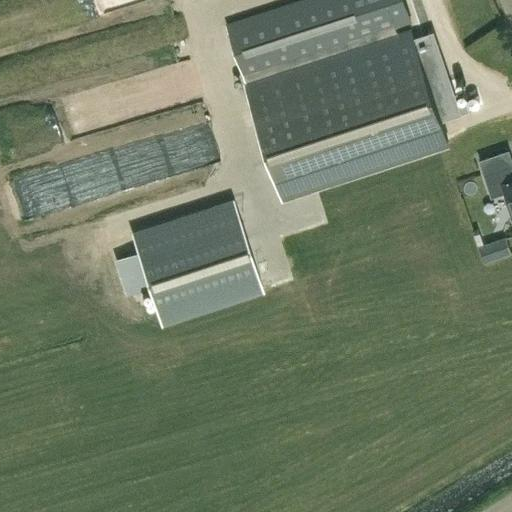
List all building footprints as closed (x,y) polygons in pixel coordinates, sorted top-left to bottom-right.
[(77,0),(82,16),(137,0),(77,0)] [(244,83),(282,195),(449,140),(411,28),(397,33),(395,25),(411,20),(403,0),(300,0),(227,24),(241,66),(245,82),(244,83)] [(106,58),(154,44),(150,30),(129,36),(127,30),(100,37),(106,58)] [(121,188),(140,182),(128,143),(109,149),(121,188)] [(511,174),(509,164),(484,173),(492,196),(505,191),(511,210),(511,174)] [(233,200),(132,233),(162,325),(263,292),(233,200)] [(489,259),(511,252),(511,243),(508,231),(483,238),(489,259)]
